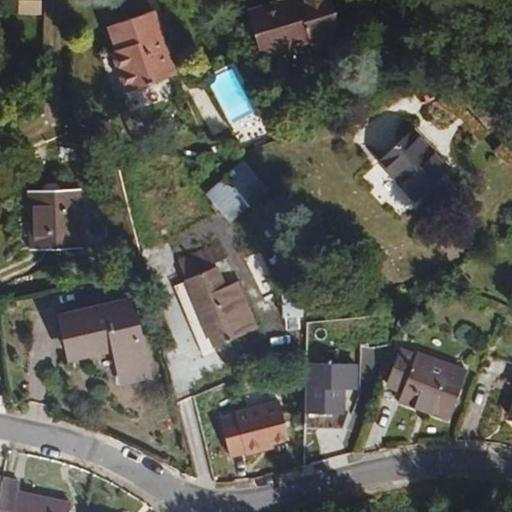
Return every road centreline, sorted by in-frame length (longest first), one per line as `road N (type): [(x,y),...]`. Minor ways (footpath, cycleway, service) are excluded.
road 1 (residential): [(511,481),(466,469),(414,469),(329,483),(249,511)]
road 2 (residential): [(0,427),(133,467),(203,511)]
road 3 (residential): [(410,0),(426,42),(511,131)]
